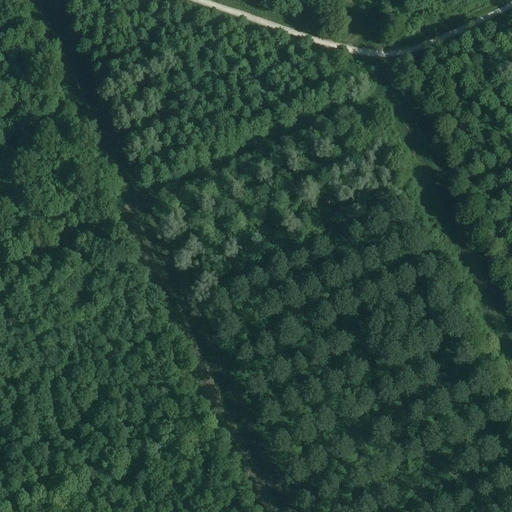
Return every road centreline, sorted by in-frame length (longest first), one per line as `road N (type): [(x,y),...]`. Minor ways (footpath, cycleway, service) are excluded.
road 1 (track): [(0,269),(383,91)]
road 2 (track): [(511,5),(390,55),(343,49),(199,0)]
road 3 (track): [(511,346),(383,91),(390,55)]
